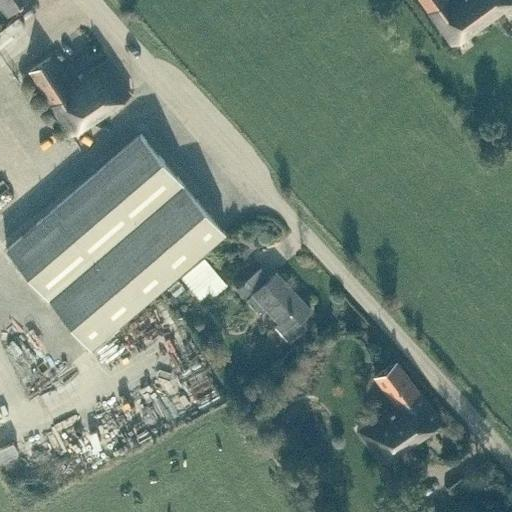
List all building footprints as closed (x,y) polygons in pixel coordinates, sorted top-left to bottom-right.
[(0,0),(0,2),(7,10),(18,0),(0,0)] [(507,0),(420,0),(451,41),(507,0)] [(68,85),(58,70),(49,56),(28,69),(69,132),(130,92),(107,59),(68,85)] [(32,137),(47,133),(43,117),(28,121),(32,137)] [(89,346),(156,288),(224,230),(140,132),(5,247),(89,346)] [(227,283),(204,257),(181,277),(200,298),(209,289),(214,294),(227,283)] [(310,308),(294,291),(287,297),(280,290),(284,286),(272,273),(269,276),(259,266),(236,287),(259,313),(267,307),(278,320),(274,324),(289,340),(305,325),(299,318),(310,308)] [(381,459),(440,418),(398,358),(376,373),(396,402),(359,427),(381,459)] [(136,402),(148,396),(141,383),(129,389),(136,402)] [(0,428),(0,452),(10,471),(26,463),(7,425),(0,428)]
